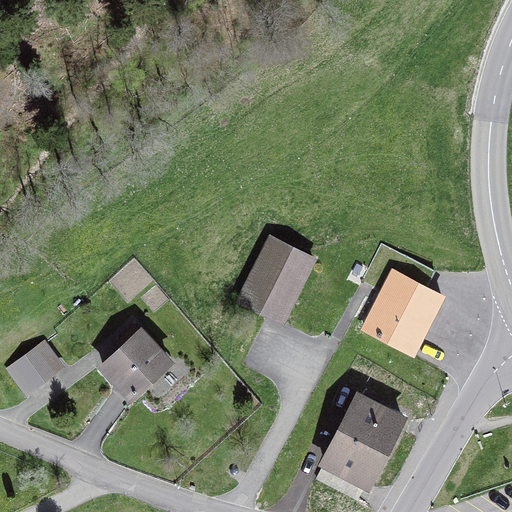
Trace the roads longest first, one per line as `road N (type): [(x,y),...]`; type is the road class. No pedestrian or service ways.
road 1 (secondary): [(511,45),(488,149),(489,199),(511,290)]
road 2 (tertiary): [(405,511),(463,410),(511,357)]
road 3 (unclassified): [(112,478),(0,427)]
